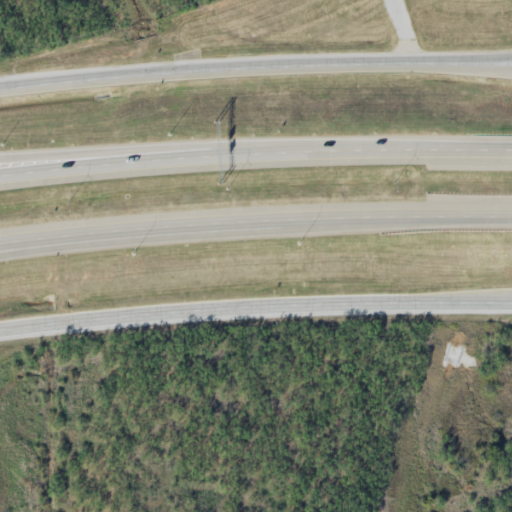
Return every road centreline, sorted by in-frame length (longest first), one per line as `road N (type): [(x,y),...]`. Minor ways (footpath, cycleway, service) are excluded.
road 1 (primary): [(0,336),(151,316),(511,302)]
road 2 (motorway): [(511,151),(229,155),(0,179)]
road 3 (motorway): [(0,242),(234,224),(511,220)]
road 4 (primary): [(494,62),(310,62),(0,88)]
road 5 (primary): [(479,303),(511,293),(494,62)]
road 6 (motorway): [(229,155),(0,164)]
